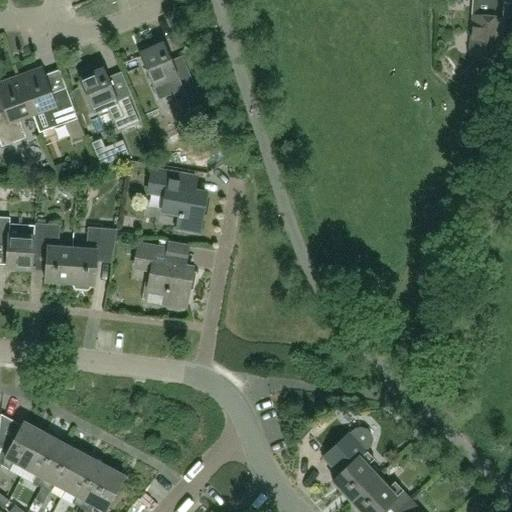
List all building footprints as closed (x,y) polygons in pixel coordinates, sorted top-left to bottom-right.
[(473,0),(470,55),(500,58),(502,32),(511,32),(511,3),(503,3),(503,0),(473,0)] [(164,42),(139,53),(159,100),(174,94),(180,110),(189,106),(192,113),(204,108),(193,82),(182,86),(172,61),(164,42)] [(117,130),(140,121),(129,94),(118,98),(104,66),(79,76),(93,111),(107,106),(117,130)] [(33,114),(40,131),(77,117),(66,87),(52,92),(42,67),(20,75),(33,114)] [(33,114),(20,75),(0,82),(0,92),(6,109),(0,111),(0,138),(3,145),(26,136),(19,119),(33,114)] [(101,140),(93,144),(101,165),(127,154),(122,142),(105,150),(101,140)] [(205,191),(193,189),(195,175),(152,167),(148,191),(165,194),(162,210),(179,213),(177,226),(198,230),(205,191)] [(7,267),(31,269),(34,226),(10,225),(11,218),(0,217),(0,242),(9,243),(7,267)] [(47,281),(71,283),(73,249),(60,248),(61,226),(36,224),(35,252),(48,253),(47,281)] [(113,257),(118,228),(89,228),(87,250),(73,249),(71,283),(74,283),(76,288),(89,288),(92,284),(96,284),(97,256),(113,257)] [(192,266),(188,265),(192,244),(169,240),(167,248),(138,243),(134,266),(151,269),(149,284),(146,283),(143,297),(163,301),(185,305),(192,266)] [(25,468),(44,433),(25,422),(2,465),(10,470),(14,462),(25,468)] [(324,458),(340,475),(334,481),(352,501),(378,477),(368,466),(375,459),(367,451),(372,446),(374,440),(372,434),(368,430),(362,428),(356,429),(351,433),(324,458)] [(44,433),(25,468),(36,474),(33,481),(42,486),(65,444),(44,433)] [(65,490),(84,454),(65,444),(42,486),(50,491),(54,484),(65,490)] [(84,454),(65,490),(77,496),(73,503),(81,508),(104,465),(84,454)] [(124,476),(104,465),(81,508),(88,511),(89,511),(94,505),(105,511),(124,476)] [(389,489),(378,477),(352,501),(362,511),(398,511),(412,499),(396,482),(389,489)] [(0,492),(0,505),(3,508),(9,500),(0,492)] [(424,511),(412,499),(398,511),(424,511)]
